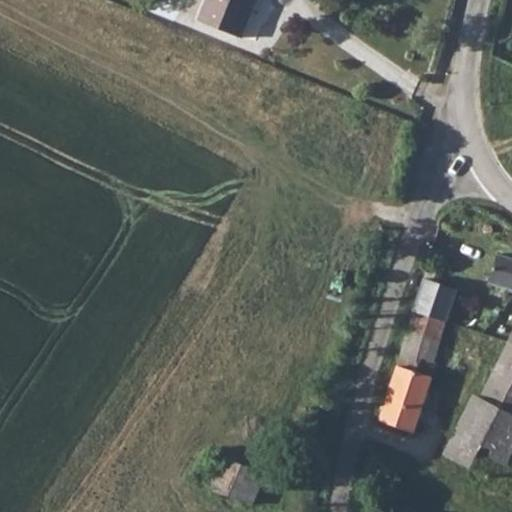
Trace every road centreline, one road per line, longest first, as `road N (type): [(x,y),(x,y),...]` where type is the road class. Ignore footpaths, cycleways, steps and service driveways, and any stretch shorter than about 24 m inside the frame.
road 1 (unclassified): [(479,156),(433,191),(403,252),(346,447),(337,511)]
road 2 (tertiary): [(474,0),(463,104),(479,156)]
